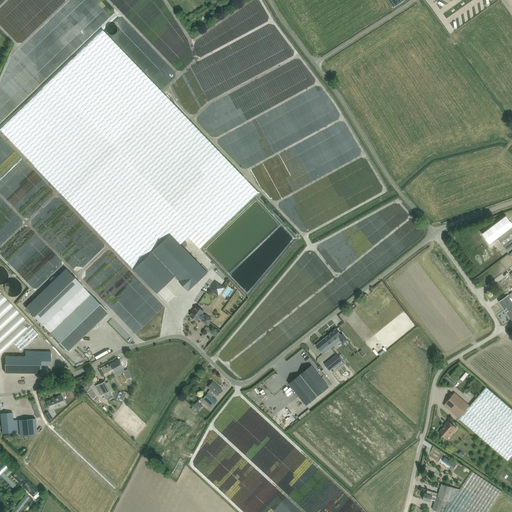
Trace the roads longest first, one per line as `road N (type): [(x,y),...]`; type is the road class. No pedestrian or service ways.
road 1 (unclassified): [(0,394),(170,336),(189,341),(229,379),(248,382),(434,233)]
road 2 (unclassified): [(410,503),(440,371),(501,331),(434,233)]
road 3 (unclassified): [(434,233),(270,0)]
